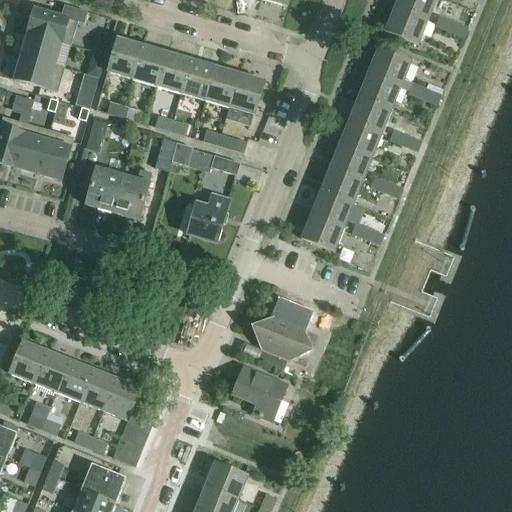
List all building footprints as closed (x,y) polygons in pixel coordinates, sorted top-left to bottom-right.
[(426,24),(436,0),(434,0),(398,0),(394,11),(426,24)] [(78,23),(84,25),(87,13),(64,7),(61,18),(78,23)] [(71,47),(78,23),(61,18),(34,10),(27,34),(71,47)] [(426,24),(394,11),(384,35),(416,48),(426,24)] [(448,35),(453,23),(439,18),(435,29),(448,35)] [(453,23),(448,35),(464,41),(469,29),(453,23)] [(71,48),(71,47),(27,34),(26,38),(20,57),(64,70),(64,69),(57,67),(63,46),(71,48)] [(108,74),(132,81),(142,48),(117,41),(108,74)] [(132,81),(156,89),(166,55),(142,48),(132,81)] [(401,88),(404,81),(410,64),(413,58),(394,51),(392,57),(377,51),(368,75),(401,88)] [(156,89),(181,96),(191,62),(166,55),(156,89)] [(57,94),(64,70),(20,57),(14,81),(57,94)] [(181,96),(205,103),(215,69),(191,62),(181,96)] [(87,76),(99,79),(101,71),(89,68),(87,76)] [(205,103),(230,110),(239,77),(215,69),(205,103)] [(358,98),(391,112),(401,88),(368,75),(358,98)] [(99,79),(87,76),(85,84),(96,87),(99,79)] [(254,117),(264,84),(239,77),(230,110),(254,117)] [(401,88),(409,91),(412,84),(404,81),(401,88)] [(421,102),(426,90),(412,84),(409,91),(407,96),(421,102)] [(426,90),(421,102),(436,108),(444,91),(428,85),(426,90)] [(33,101),(18,97),(15,108),(19,109),(17,113),(29,117),(33,101)] [(391,112),(358,98),(349,122),(382,135),(391,112)] [(58,103),(50,100),(47,112),(55,114),(58,103)] [(121,120),(124,108),(110,104),(106,116),(121,120)] [(140,113),(124,108),(121,120),(137,125),(140,113)] [(89,112),(81,109),(78,121),(86,123),(89,112)] [(158,118),(155,130),(170,134),(173,122),(158,118)] [(0,165),(14,169),(26,126),(3,119),(0,127),(0,165)] [(100,155),(106,131),(121,136),(123,127),(109,122),(108,125),(94,122),(86,151),(100,155)] [(188,127),(173,122),(170,134),(185,139),(188,127)] [(339,146),(372,159),(382,135),(349,122),(339,146)] [(37,176),(49,132),(26,126),(14,169),(37,176)] [(402,149),(408,137),(393,130),(388,143),(402,149)] [(61,183),(73,139),(49,132),(37,176),(61,183)] [(218,148),(222,137),(206,132),(203,144),(218,148)] [(222,137),(218,148),(244,155),(248,144),(222,137)] [(408,137),(402,149),(418,155),(423,143),(408,137)] [(172,164),(178,145),(177,145),(163,141),(155,170),(169,174),(172,164)] [(178,145),(172,164),(187,168),(193,150),(178,145)] [(330,170),(363,183),(372,159),(339,146),(330,170)] [(236,178),(240,167),(214,159),(211,170),(236,178)] [(111,215),(122,179),(96,171),(96,172),(83,168),(78,188),(90,191),(86,208),(111,215)] [(320,193),(353,207),(363,183),(330,170),(320,193)] [(384,195),(389,184),(375,178),(370,189),(384,195)] [(122,179),(111,215),(138,223),(148,186),(122,179)] [(389,184),(384,195),(399,202),(404,190),(389,184)] [(311,217),(344,230),(353,207),(320,193),(311,217)] [(187,236),(217,245),(229,203),(212,198),(209,210),(196,206),(187,236)] [(344,230),(311,217),(301,241),(334,254),(344,230)] [(365,243),(370,231),(356,225),(350,237),(365,243)] [(370,231),(365,243),(380,248),(385,237),(370,231)] [(312,352),(303,330),(277,318),(254,328),(264,351),(260,362),(242,354),(242,356),(284,374),(288,362),(312,352)] [(22,342),(9,376),(33,385),(46,351),(22,342)] [(69,361),(46,351),(33,385),(56,395),(69,361)] [(93,371),(69,361),(56,395),(80,404),(93,371)] [(269,424),(285,386),(244,369),(232,397),(256,407),(252,417),(269,424)] [(116,380),(93,371),(80,404),(103,414),(116,380)] [(128,424),(131,416),(135,406),(141,390),(116,380),(103,414),(128,424)] [(0,402),(0,415),(9,420),(14,407),(0,402)] [(135,406),(131,416),(153,424),(157,415),(135,406)] [(56,438),(61,427),(64,419),(49,413),(46,421),(42,433),(56,438)] [(31,415),(27,426),(42,433),(46,421),(31,415)] [(153,424),(131,416),(128,424),(126,427),(149,435),(153,424)] [(0,456),(7,459),(19,428),(3,422),(1,429),(0,428),(0,456)] [(126,427),(122,437),(145,446),(149,435),(126,427)] [(78,433),(73,445),(88,451),(93,439),(78,433)] [(141,457),(145,446),(122,437),(118,447),(141,457)] [(93,439),(88,451),(103,457),(108,445),(93,439)] [(136,468),(141,457),(118,447),(113,459),(136,468)] [(42,473),(47,460),(35,455),(30,468),(42,473)] [(48,475),(60,480),(65,466),(53,462),(48,475)] [(206,486),(238,499),(248,475),(215,462),(206,486)] [(116,503),(125,480),(92,466),(83,489),(116,503)] [(24,484),(35,489),(42,473),(30,468),(24,484)] [(41,491),(53,496),(60,480),(48,475),(41,491)] [(201,511),(233,511),(238,499),(206,486),(196,510),(201,511)] [(73,511),(112,511),(116,503),(83,489),(73,511)] [(266,496),(261,508),(270,511),(272,511),(277,501),(266,496)] [(16,502),(12,511),(26,511),(28,506),(16,502)]
